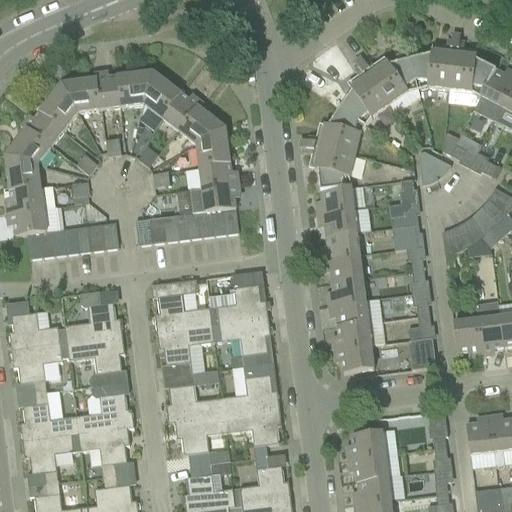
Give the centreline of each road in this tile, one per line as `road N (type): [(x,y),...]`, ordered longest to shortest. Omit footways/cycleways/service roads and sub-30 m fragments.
road 1 (residential): [(161,511),(131,264)]
road 2 (residential): [(304,406),(511,381)]
road 3 (residential): [(287,250),(264,72)]
road 4 (residential): [(304,406),(287,250)]
road 5 (residential): [(131,264),(287,250)]
road 6 (tertiary): [(0,58),(122,0)]
road 7 (residential): [(0,276),(131,264)]
road 8 (residential): [(374,0),(264,72)]
